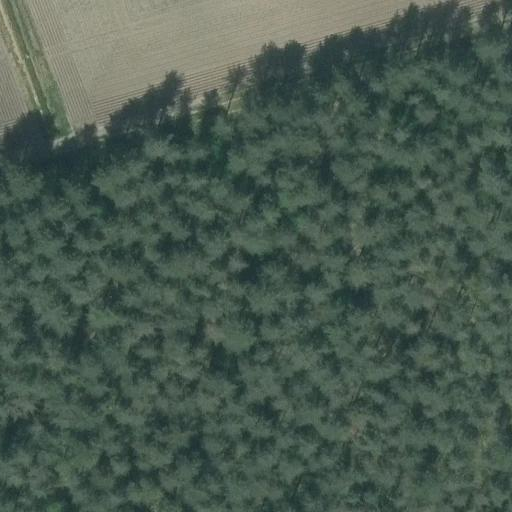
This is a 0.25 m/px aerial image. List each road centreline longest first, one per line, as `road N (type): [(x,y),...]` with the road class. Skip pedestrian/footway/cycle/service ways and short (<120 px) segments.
road 1 (track): [(0,157),(511,11)]
road 2 (track): [(49,143),(0,9)]
